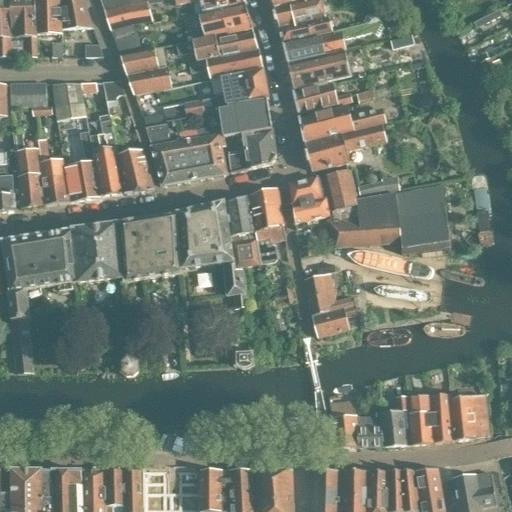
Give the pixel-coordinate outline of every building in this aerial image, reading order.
[(8,0),(0,0),(0,56),(9,57),(9,36),(8,21),(9,21),(8,0)] [(9,0),(10,36),(14,36),(14,35),(26,35),(27,56),(27,57),(36,56),(35,34),(35,33),(33,0),(9,0)] [(60,0),(33,0),(35,33),(61,33),(61,28),(60,0)] [(82,0),(60,0),(61,28),(92,27),(82,0)] [(99,0),(109,27),(132,24),(152,21),(145,0),(99,0)] [(174,0),(175,4),(191,2),(194,13),(197,12),(201,11),(244,2),(242,0),(174,0)] [(301,0),(272,5),(275,20),(276,24),(324,15),(321,0),(301,0)] [(201,11),(197,12),(204,37),(216,35),(251,27),(245,6),(244,2),(201,11)] [(498,7),(472,21),(476,27),(501,13),(498,7)] [(366,14),(363,19),(364,22),(380,18),(380,16),(373,13),(366,14)] [(324,15),(276,24),(277,28),(281,43),(282,43),(321,35),(332,33),(332,32),(331,30),(327,15),(325,16),(324,15)] [(282,44),(281,44),(286,62),(324,53),(343,48),(343,49),(344,49),(344,48),(344,47),(342,38),(371,31),(376,34),(382,24),(380,18),(364,22),(331,30),(332,32),(332,33),(321,35),(282,43),(282,44)] [(132,24),(109,27),(118,54),(141,49),(132,24)] [(192,40),(175,43),(177,55),(194,52),(195,60),(219,56),(257,49),(252,32),(216,39),(216,35),(204,37),(192,39),(192,40)] [(409,34),(389,39),(391,48),(411,42),(409,34)] [(61,42),(51,42),(51,56),(61,56),(61,42)] [(98,44),(83,44),(84,56),(102,56),(98,44)] [(141,49),(118,54),(125,75),(158,67),(153,46),(141,49)] [(324,53),(286,62),(292,88),(292,87),(349,75),(350,75),(344,49),(343,49),(343,48),(324,53)] [(195,60),(188,62),(189,72),(206,69),(208,79),(219,77),(262,68),(258,49),(257,49),(219,56),(195,60)] [(490,55),(477,61),(486,79),(498,73),(490,55)] [(158,67),(125,75),(132,94),(133,94),(170,86),(167,65),(158,67)] [(182,103),(161,106),(164,120),(185,117),(204,114),(203,111),(218,108),(217,107),(267,98),(262,68),(219,77),(222,93),(213,94),(214,97),(201,99),(182,102),(182,103)] [(119,80),(101,81),(101,82),(105,100),(114,99),(114,95),(124,94),(119,80)] [(44,82),(32,83),(33,107),(46,106),(46,105),(45,105),(44,83),(44,82)] [(79,82),(51,84),(56,121),(85,116),(81,92),(79,82)] [(92,82),(79,82),(81,92),(93,90),(92,82)] [(293,92),(292,93),(296,113),(298,112),(336,102),(336,105),(351,101),(349,92),(335,96),(332,82),(293,92)] [(21,83),(9,83),(9,84),(9,107),(21,107),(21,83)] [(32,83),(21,83),(21,107),(30,107),(33,107),(32,83)] [(370,88),(355,92),(355,93),(357,103),(373,99),(370,88)] [(220,124),(196,128),(198,136),(221,132),(222,136),(240,133),(271,128),(271,124),(267,98),(217,107),(218,108),(220,123),(220,124)] [(33,107),(30,107),(31,116),(51,113),(50,105),(46,105),(46,106),(33,107)] [(299,118),(297,118),(303,143),(381,122),(384,121),(381,110),(366,114),(350,118),(347,106),(299,118)] [(101,133),(88,135),(99,197),(124,192),(116,154),(114,147),(115,147),(109,119),(108,113),(97,115),(98,121),(99,121),(101,133)] [(144,123),(164,120),(163,113),(156,113),(142,116),(144,123)] [(48,116),(40,117),(41,125),(49,124),(48,116)] [(167,136),(148,140),(149,145),(160,186),(226,174),(226,172),(220,145),(224,145),(222,136),(221,132),(198,136),(194,137),(180,139),(178,131),(175,120),(164,122),(167,136)] [(164,122),(143,126),(148,140),(167,136),(164,122)] [(381,122),(303,143),(311,171),(349,162),(346,151),(386,141),(381,124),(381,122)] [(196,128),(178,131),(180,139),(194,137),(198,136),(196,128)] [(239,152),(227,154),(230,172),(230,173),(245,169),(270,163),(275,154),(271,128),(240,133),(241,136),(237,136),(239,152)] [(21,130),(11,131),(13,150),(20,208),(32,207),(42,205),(38,161),(37,148),(26,149),(24,150),(21,130)] [(71,164),(64,165),(68,201),(77,200),(99,197),(88,135),(88,131),(78,133),(79,138),(84,161),(71,164)] [(45,138),(36,139),(37,148),(38,161),(42,205),(55,203),(68,201),(64,165),(62,158),(48,160),(45,138)] [(129,151),(116,154),(124,192),(124,195),(153,190),(141,149),(142,149),(129,151)] [(0,151),(0,211),(8,210),(20,208),(13,150),(0,151)] [(348,169),(321,175),(326,196),(330,215),(332,220),(327,220),(333,246),(399,242),(400,253),(449,247),(448,242),(447,231),(443,184),(399,191),(359,197),(356,198),(348,169)] [(379,180),(356,185),(359,197),(399,191),(396,175),(380,177),(379,180)] [(312,177),(287,183),(294,222),(330,215),(326,196),(321,197),(316,176),(312,177)] [(275,189),(248,196),(260,263),(273,260),(275,257),(273,246),(270,244),(270,242),(284,238),(282,224),(276,189),(275,189)] [(247,196),(225,201),(225,202),(235,265),(259,263),(260,263),(248,196),(247,196)] [(185,211),(176,213),(179,269),(196,266),(222,263),(226,295),(231,294),(232,308),(246,306),(245,292),(242,269),(235,270),(235,265),(225,202),(209,206),(185,211)] [(121,223),(119,223),(123,278),(123,283),(133,281),(164,276),(180,273),(179,269),(176,213),(175,214),(153,218),(134,221),(134,220),(122,222),(121,222),(121,223)] [(91,227),(68,230),(69,283),(76,283),(101,280),(123,278),(119,223),(91,227)] [(37,235),(1,241),(9,289),(7,289),(7,291),(6,292),(10,320),(15,373),(32,373),(26,318),(28,317),(25,291),(45,288),(59,285),(69,283),(68,230),(60,231),(47,233),(47,234),(37,235)] [(311,243),(300,246),(302,256),(313,254),(311,243)] [(332,264),(316,267),(317,274),(334,270),(332,264)] [(329,272),(303,278),(310,315),(354,304),(353,303),(351,296),(335,301),(333,291),(329,272)] [(354,304),(310,315),(310,316),(316,337),(348,328),(345,318),(356,314),(354,304)] [(234,364),(233,364),(233,365),(235,365),(239,368),(246,368),(250,365),(252,365),(252,364),(251,364),(251,349),(233,350),(234,364)] [(124,353),(118,360),(119,371),(120,371),(124,375),(131,375),(135,371),(137,370),(137,360),(128,353),(124,353)] [(449,393),(406,396),(410,444),(426,443),(433,442),(451,440),(453,440),(449,398),(449,393)] [(483,393),(449,398),(453,440),(456,440),(487,435),(483,393)] [(395,411),(382,411),(386,446),(396,446),(410,444),(406,396),(406,395),(394,396),(395,411)] [(353,399),(329,403),(330,414),(334,446),(358,446),(355,416),(353,399)] [(375,416),(355,416),(358,446),(386,446),(382,411),(375,412),(375,416)] [(444,511),(436,467),(414,470),(420,510),(419,511),(444,511)] [(41,469),(10,469),(10,511),(49,511),(50,470),(41,470),(41,469)] [(61,470),(50,469),(50,470),(49,511),(81,511),(81,470),(71,470),(61,470)] [(167,511),(167,469),(143,470),(143,511),(167,511)] [(199,511),(199,469),(167,469),(167,511),(199,511)] [(201,469),(199,469),(199,511),(230,511),(231,469),(201,469)] [(255,511),(252,469),(231,469),(230,511),(255,511)] [(254,469),(252,469),(255,511),(292,511),(291,470),(254,470),(254,469)] [(313,469),(311,511),(337,511),(339,470),(313,469)] [(82,470),(81,470),(81,511),(104,511),(105,511),(105,470),(82,470)] [(123,470),(105,470),(105,511),(114,511),(114,505),(124,505),(123,470)] [(140,470),(123,470),(124,505),(123,511),(143,511),(143,470),(140,470)] [(341,470),(339,511),(365,511),(366,470),(341,470)] [(367,470),(366,470),(365,511),(388,511),(387,471),(367,470)] [(400,470),(387,471),(388,511),(392,511),(404,511),(400,470)] [(413,470),(400,470),(404,511),(420,510),(414,470),(413,470)] [(474,474),(451,477),(456,511),(481,511),(480,507),(495,505),(489,471),(474,474)]
